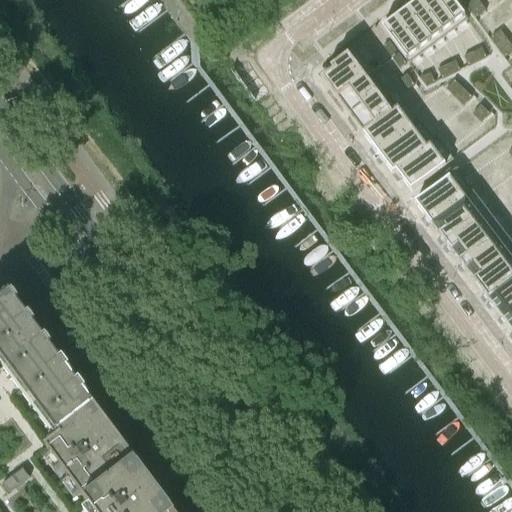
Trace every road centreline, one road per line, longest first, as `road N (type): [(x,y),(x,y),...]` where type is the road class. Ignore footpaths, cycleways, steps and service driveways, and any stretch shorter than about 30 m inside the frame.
road 1 (unknown): [(364,511),(0,25)]
road 2 (residential): [(343,0),(264,58),(511,389)]
road 3 (secondary): [(304,511),(0,103)]
road 4 (secondary): [(12,169),(277,511)]
road 5 (residential): [(200,511),(1,244)]
